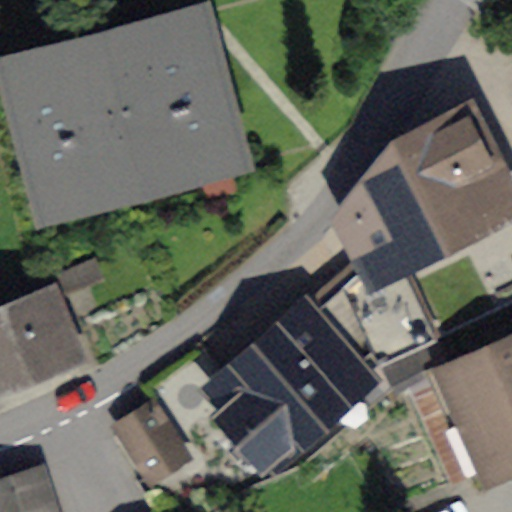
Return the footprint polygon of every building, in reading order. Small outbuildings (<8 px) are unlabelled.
[(190,30),(25,73),(56,191),(221,148),(190,30)] [(342,228),(362,268),(343,285),(380,364),(431,338),(391,257),(501,202),(463,125),(399,158),(342,228)] [(268,454),(355,380),(380,364),(343,285),(258,357),(249,347),(220,371),(230,382),(217,393),(268,454)] [(0,313),(0,315),(0,314),(0,381),(70,353),(47,296),(14,309),(12,303),(0,308),(0,313)] [(511,350),(446,378),(486,470),(511,458),(511,350)] [(153,406),(119,428),(151,478),(185,456),(153,406)] [(58,511),(46,474),(0,489),(0,511),(58,511)]
